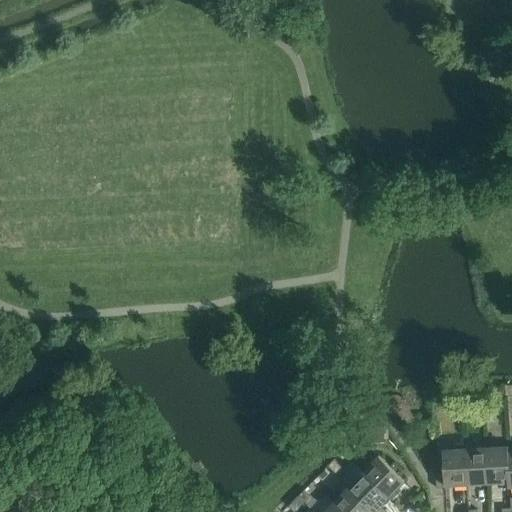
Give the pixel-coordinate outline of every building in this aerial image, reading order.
[(384,426),(369,426),(369,443),(384,443),(384,426)] [(508,447),(487,448),(489,484),(509,483),(509,488),(510,488),(508,447)] [(487,448),(466,449),(468,485),(489,484),(487,448)] [(468,485),(466,449),(444,451),(445,475),(436,475),(437,489),(446,488),(446,486),(468,485)] [(380,456),(364,472),(390,497),(405,482),(380,456)] [(344,470),(334,460),(328,466),(338,476),(344,470)] [(364,472),(349,487),(374,511),(375,511),(390,497),(364,472)] [(374,511),(349,487),(335,502),(344,511),(374,511)] [(304,490),(298,497),(305,503),(308,507),(314,500),(304,490)] [(424,511),(430,506),(421,496),(414,503),(422,511),(424,511)] [(296,511),(305,503),(298,497),(289,507),(294,511),(296,511)] [(344,511),(335,502),(324,511),(344,511)]
